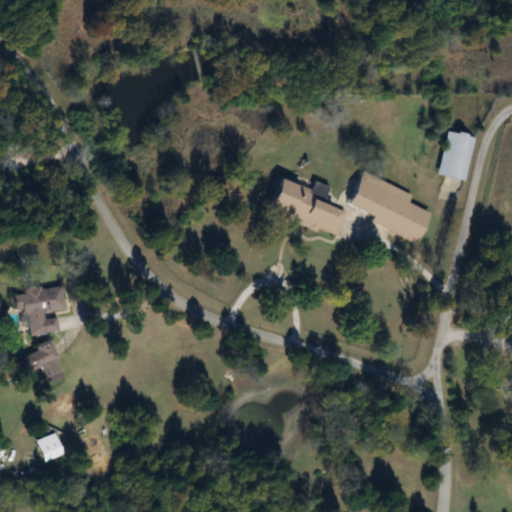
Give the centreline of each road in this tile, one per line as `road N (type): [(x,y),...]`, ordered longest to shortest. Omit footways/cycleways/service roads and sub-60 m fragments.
road 1 (residential): [(430,388),(182,306),(134,257),(43,87),(0,48)]
road 2 (residential): [(430,388),(483,142),(511,113)]
road 3 (residential): [(443,511),(449,439),(430,388)]
